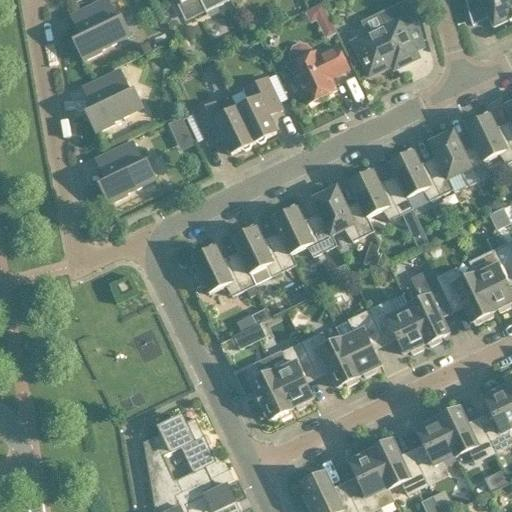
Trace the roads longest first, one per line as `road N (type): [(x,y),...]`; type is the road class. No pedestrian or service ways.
road 1 (residential): [(157,248),(166,231),(476,77)]
road 2 (residential): [(252,475),(511,350)]
road 3 (residential): [(77,264),(32,9),(41,0)]
road 4 (residential): [(252,475),(154,268),(157,248)]
